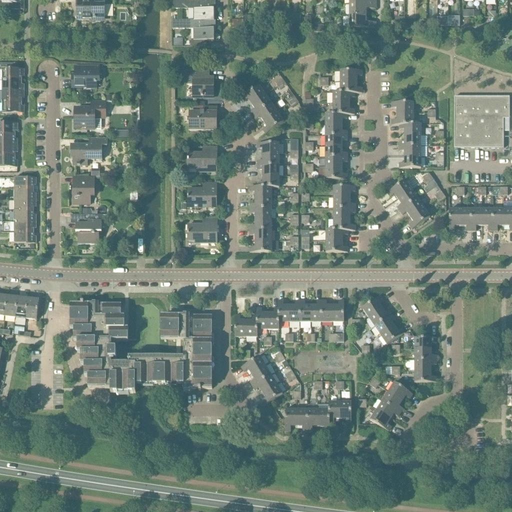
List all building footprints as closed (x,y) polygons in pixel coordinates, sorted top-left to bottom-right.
[(2,0),(2,2),(0,1),(0,10),(24,11),(24,4),(23,0),(2,0)] [(76,0),(77,22),(105,22),(104,0),(76,0)] [(188,1),(172,1),(172,10),(193,10),(193,21),(210,21),(214,22),(214,1),(208,1),(188,1)] [(349,16),(366,16),(366,10),(376,10),(376,5),(349,5),(349,16)] [(349,29),(376,29),(376,23),(366,23),(366,16),(349,16),(349,29)] [(193,21),(172,21),(172,30),(193,30),(193,41),(190,41),(190,42),(190,48),(206,48),(206,41),(214,41),(214,30),(210,30),(210,21),(193,21)] [(232,21),(232,29),(243,29),(243,21),(232,21)] [(18,64),(0,64),(0,70),(2,71),(2,81),(20,82),(22,82),(22,77),(24,77),(24,70),(18,70),(18,64)] [(72,89),(86,89),(86,90),(96,90),(96,83),(99,83),(99,68),(75,68),(75,79),(72,79),(72,89)] [(208,72),(186,72),(186,81),(192,81),(192,99),(213,99),(213,78),(208,78),(208,72)] [(340,72),(339,83),(357,83),(357,77),(362,77),(362,72),(340,72)] [(2,92),(24,92),(24,85),(20,85),(20,82),(2,81),(2,92)] [(357,83),(339,83),(339,93),(339,94),(354,94),(362,94),(362,89),(357,89),(357,83)] [(251,105),(265,95),(259,86),(240,99),(244,103),(248,100),(251,105)] [(2,103),(20,103),(20,99),(24,99),(24,92),(2,92),(2,103)] [(332,105),(349,105),(349,99),(354,99),(354,94),(339,94),(339,93),(332,93),(332,105)] [(265,95),(251,105),(254,110),(250,113),(253,117),(271,104),(265,95)] [(290,105),(296,100),(294,97),(287,102),(290,105)] [(509,98),(454,98),(454,149),(503,149),(503,133),(504,133),(504,132),(509,132),(509,120),(509,107),(509,98)] [(2,114),(24,114),(24,107),(20,107),(20,103),(2,103),(2,114)] [(95,120),(106,120),(106,103),(92,103),(92,110),(75,110),(75,128),(87,128),(87,130),(95,130),(95,120)] [(271,104),(253,117),(256,121),(260,118),(263,123),(278,113),(271,104)] [(391,104),(391,109),(397,109),(397,115),(414,115),(414,104),(391,104)] [(349,105),(332,105),(332,115),(347,115),(347,116),(354,116),(354,110),(349,111),(349,105)] [(217,108),(204,108),(204,114),(191,114),(191,131),(215,131),(215,115),(217,115),(217,108)] [(278,113),(263,123),(267,128),(262,131),(265,135),(284,123),(278,113)] [(325,126),(342,126),(342,120),(347,120),(347,116),(347,115),(332,115),(325,115),(325,126)] [(414,115),(397,115),(397,121),(391,121),(391,126),(399,126),(414,126),(414,125),(414,115)] [(0,135),(13,135),(13,132),(17,132),(17,125),(0,124),(0,135)] [(404,137),(421,137),(421,125),(414,125),(414,126),(399,126),(399,131),(404,131),(404,137)] [(325,137),(347,137),(347,132),(342,132),(342,126),(325,126),(325,137)] [(0,146),(17,146),(17,140),(13,140),(13,135),(0,135),(0,146)] [(325,148),(342,148),(342,142),(347,142),(347,137),(325,137),(325,148)] [(421,137),(404,137),(404,142),(399,142),(399,147),(421,147),(421,137)] [(102,147),(107,147),(107,140),(88,140),(88,146),(71,146),(71,159),(73,159),(73,167),(87,167),(87,161),(102,161),(102,147)] [(257,144),(257,145),(257,150),(262,150),(262,156),(279,156),(279,144),(257,144)] [(0,157),(13,157),(13,153),(17,153),(17,146),(0,146),(0,157)] [(421,147),(399,147),(399,152),(404,152),(404,158),(421,158),(421,147)] [(202,154),(187,154),(187,171),(197,171),(197,174),(216,174),(216,148),(202,148),(202,154)] [(325,159),(347,159),(347,154),(342,154),(342,148),(325,148),(325,159)] [(279,156),(262,156),(262,162),(257,162),(257,166),(279,166),(279,156)] [(0,168),(17,168),(17,161),(13,161),(13,157),(0,157),(0,168)] [(421,170),(421,169),(421,158),(404,158),(404,164),(399,164),(399,170),(421,170)] [(325,170),(342,170),(342,163),(347,163),(347,159),(325,159),(325,170)] [(279,166),(257,166),(257,172),(262,172),(262,177),(279,177),(279,166)] [(325,181),(347,181),(347,175),(342,175),(342,170),(325,170),(325,181)] [(279,177),(262,177),(262,183),(257,183),(257,188),(272,188),(272,189),(279,189),(279,177)] [(428,187),(424,190),(426,194),(434,189),(437,186),(433,181),(431,177),(424,182),(428,187)] [(94,198),(94,178),(73,178),(73,206),(91,206),(91,198),(94,198)] [(14,190),(32,189),(32,186),(36,186),(36,179),(14,179),(14,190)] [(405,181),(387,194),(390,198),(394,196),(398,200),(412,191),(405,181)] [(217,184),(202,184),(202,189),(187,189),(187,209),(217,209),(217,184)] [(255,199),(272,199),(272,189),(272,188),(257,188),(250,188),(250,193),(255,193),(255,199)] [(333,188),(333,189),(333,199),(350,199),(350,193),(355,193),(355,188),(333,188)] [(499,189),(493,189),(493,197),(500,197),(500,196),(503,196),(503,188),(499,188),(499,189)] [(32,189),(14,190),(14,201),(36,201),(36,194),(32,194),(32,189)] [(412,191),(398,200),(401,205),(397,208),(399,212),(418,200),(412,191)] [(137,192),(129,192),(129,202),(137,202),(137,192)] [(437,200),(443,195),(441,192),(434,197),(437,200)] [(272,199),(255,199),(255,205),(250,205),(250,210),(272,210),(272,199)] [(350,199),(333,199),(333,210),(355,210),(355,205),(350,205),(350,199)] [(418,200),(399,212),(402,216),(406,213),(410,218),(424,209),(418,200)] [(36,201),(14,201),(14,211),(32,211),(32,208),(36,208),(36,201)] [(412,231),(430,218),(424,209),(410,218),(413,223),(409,226),(412,231)] [(511,209),(503,210),(503,227),(509,227),(509,232),(511,232),(511,209)] [(272,210),(250,210),(250,215),(255,215),(255,221),(272,221),(272,210)] [(355,210),(333,210),(333,221),(350,221),(350,215),(355,215),(355,210)] [(449,210),(449,214),(449,232),(454,232),(454,227),(460,227),(460,210),(449,210)] [(460,210),(460,227),(466,227),(466,232),(471,232),(471,210),(460,210)] [(471,210),(471,232),(476,232),(476,227),(482,227),(482,210),(471,210)] [(482,210),(482,227),(488,227),(488,232),(493,232),(493,210),(482,210)] [(493,210),(493,232),(497,232),(497,227),(503,227),(503,210),(493,210)] [(32,211),(14,211),(14,222),(36,222),(36,216),(32,216),(32,211)] [(101,233),(101,221),(101,216),(92,216),(81,216),(81,225),(76,225),(76,233),(78,233),(78,245),(99,245),(99,233),(101,233)] [(188,226),(188,243),(195,243),(195,245),(217,245),(217,220),(203,220),(203,226),(188,226)] [(272,221),(255,221),(255,227),(250,227),(250,231),(272,231),(272,221)] [(333,221),(333,231),(333,232),(347,232),(355,232),(355,226),(350,226),(350,221),(333,221)] [(36,222),(14,222),(14,233),(32,233),(32,229),(36,229),(36,222)] [(272,231),(250,231),(250,236),(255,236),(255,242),(272,242),(272,231)] [(325,242),(342,242),(342,236),(347,236),(347,232),(333,232),(333,231),(325,231),(325,242)] [(32,233),(14,233),(14,244),(36,244),(36,237),(32,237),(32,233)] [(250,254),(272,254),(272,242),(255,242),(255,248),(250,248),(250,254)] [(325,242),(325,254),(348,254),(348,248),(342,248),(342,242),(325,242)] [(7,297),(5,318),(16,319),(18,298),(7,297)] [(368,319),(382,309),(379,305),(383,302),(380,297),(361,310),(368,319)] [(18,298),(16,319),(26,320),(29,299),(18,298)] [(29,299),(26,320),(37,321),(39,300),(29,299)] [(289,324),(289,306),(283,306),(283,302),(278,302),(278,309),(278,324),(279,324),(289,324)] [(300,324),(300,302),(295,302),(295,306),(289,306),(289,324),(300,324)] [(311,324),(311,307),(305,307),(305,302),(300,302),(300,324),(311,324)] [(321,324),(321,302),(317,302),(317,306),(311,307),(311,324),(321,324)] [(332,324),(332,306),(326,306),(326,302),(321,302),(321,324),(332,324)] [(344,324),(343,302),(338,302),(338,306),(332,306),(332,324),(344,324)] [(81,305),(70,305),(70,330),(74,330),(74,342),(77,342),(77,354),(81,354),(81,366),(84,366),(84,378),(88,378),(88,390),(110,390),(110,394),(117,394),(129,394),(132,394),(135,394),(135,386),(160,386),(176,386),(183,386),(183,390),(183,391),(189,391),(189,390),(198,390),(198,391),(201,391),(201,390),(212,390),(212,317),(190,317),(190,315),(183,315),(183,317),(176,317),(174,317),(169,317),(161,317),(161,342),(183,342),(183,358),(160,358),(135,358),(129,358),(129,365),(111,365),(111,359),(116,359),(116,349),(111,349),(111,342),(124,342),(128,342),(128,335),(124,335),(124,330),(124,329),(124,323),(121,323),(121,309),(121,305),(102,305),(100,305),(99,305),(99,303),(92,303),(92,305),(88,305),(86,305),(84,305),(84,303),(81,303),(81,305)] [(267,331),(267,314),(261,314),(261,309),(256,309),(256,317),(257,317),(257,331),(267,331)] [(267,314),(267,331),(279,331),(279,324),(278,324),(278,309),(273,309),(274,314),(267,314)] [(382,309),(368,319),(374,328),(393,315),(390,311),(385,314),(382,309)] [(393,315),(374,328),(380,337),(394,327),(391,322),(395,319),(393,315)] [(235,317),(235,339),(246,339),(246,321),(239,321),(239,317),(235,317)] [(246,321),(246,339),(257,339),(257,331),(257,317),(256,317),(252,317),(252,321),(246,321)] [(386,347),(405,334),(402,329),(398,332),(394,327),(380,337),(386,347)] [(437,339),(414,339),(414,350),(431,350),(431,345),(437,345),(437,339)] [(431,350),(414,350),(414,361),(436,361),(436,356),(431,356),(431,350)] [(260,357),(245,366),(241,368),(244,373),(248,370),(251,375),(266,367),(260,357)] [(414,361),(408,361),(408,372),(414,372),(431,372),(431,366),(436,366),(436,361),(414,361)] [(266,367),(251,375),(254,380),(250,383),(252,387),(271,376),(266,367)] [(431,372),(414,372),(414,383),(436,383),(436,378),(431,378),(431,372)] [(271,376),(252,387),(255,392),(259,389),(262,394),(277,385),(271,376)] [(394,383),(393,383),(387,393),(402,402),(405,397),(409,400),(412,395),(394,383)] [(264,406),(283,395),(277,385),(262,394),(265,399),(261,402),(264,406)] [(382,402),(400,414),(403,410),(399,407),(402,402),(387,393),(382,402)] [(376,411),(390,420),(393,415),(398,418),(400,414),(382,402),(376,411)] [(340,420),(340,403),(328,403),(328,410),(329,410),(329,425),(330,425),(334,425),(334,420),(340,420)] [(340,403),(340,420),(346,420),(346,425),(351,425),(351,403),(340,403)] [(285,410),(285,417),(285,432),(291,432),(291,427),(296,427),(296,410),(285,410)] [(296,410),(296,427),(302,427),(302,432),(307,432),(307,410),(296,410)] [(307,410),(307,432),(312,432),(312,427),(318,427),(318,410),(307,410)] [(318,410),(318,427),(324,427),(324,432),(330,432),(330,425),(329,425),(329,410),(328,410),(318,410)] [(370,420),(375,424),(388,432),(391,428),(387,425),(390,420),(376,411),(370,420)]
